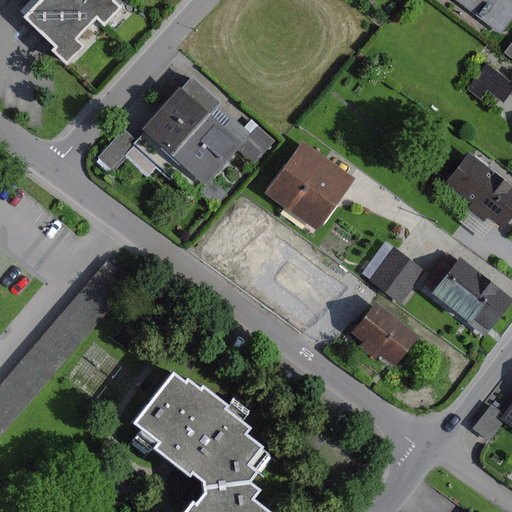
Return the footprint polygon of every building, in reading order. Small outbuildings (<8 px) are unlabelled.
[(42,0),(27,16),(58,46),(55,50),(68,63),(85,46),(77,39),(98,17),(106,24),(122,7),(115,0),(42,0)] [(511,17),(511,0),(469,0),(505,27),(511,17)] [(511,94),(511,78),(492,63),(472,88),(482,96),(490,86),(508,100),(511,94)] [(142,142),(138,147),(193,195),(238,144),(208,117),(222,102),(195,78),(140,140),(142,142)] [(276,140),(262,127),(244,148),(258,161),(276,140)] [(140,140),(127,128),(102,156),(118,170),(138,147),(142,142),(140,140)] [(353,178),(307,146),(274,193),(320,225),(353,178)] [(454,184),(477,202),(473,207),(487,218),(491,212),(506,224),(511,215),(511,183),(476,156),(454,184)] [(229,192),(217,182),(210,191),(221,201),(229,192)] [(427,270),(398,249),(375,280),(405,301),(427,270)] [(511,300),(511,296),(463,260),(460,263),(451,257),(431,284),(491,329),(511,300)] [(0,439),(136,281),(112,261),(0,390),(0,439)] [(358,333),(368,341),(366,345),(379,355),(382,351),(397,363),(418,335),(379,305),(358,333)] [(242,391),(232,405),(207,387),(205,390),(191,380),(189,383),(177,374),(140,424),(164,442),(158,449),(194,475),(195,474),(208,483),(208,488),(254,484),(264,471),(268,474),(281,457),(249,435),(254,428),(245,421),(258,403),(242,391)] [(511,414),(496,403),(478,427),(493,438),(511,414)] [(271,511),(256,501),(264,491),(254,484),(208,488),(209,495),(200,506),(196,503),(189,511),(271,511)]
